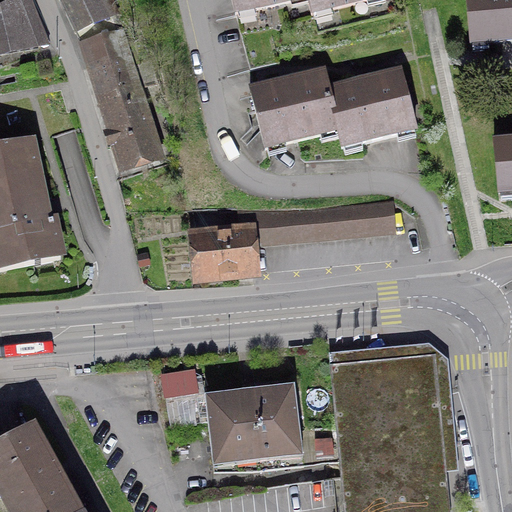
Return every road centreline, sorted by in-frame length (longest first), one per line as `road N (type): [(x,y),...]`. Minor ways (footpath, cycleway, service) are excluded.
road 1 (residential): [(448,304),(432,213),(415,195),(251,185),(234,161),(200,0)]
road 2 (residential): [(132,326),(125,225),(79,81),(42,0)]
road 3 (secondary): [(132,326),(448,304)]
road 4 (residential): [(431,15),(493,296)]
road 5 (residential): [(463,313),(482,341),(507,511)]
road 6 (secondary): [(0,338),(132,326)]
